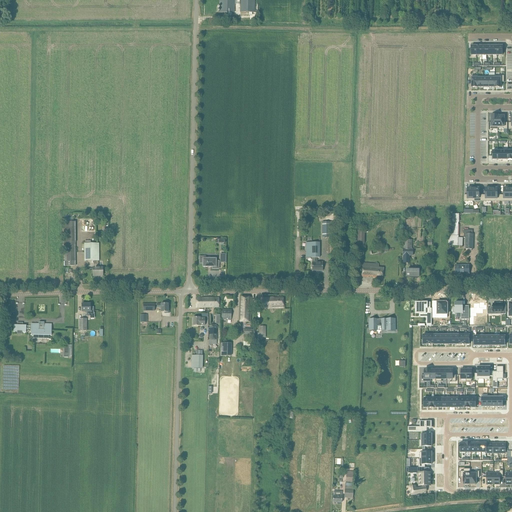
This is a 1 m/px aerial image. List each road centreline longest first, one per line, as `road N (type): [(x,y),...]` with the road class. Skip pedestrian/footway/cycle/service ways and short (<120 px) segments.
road 1 (unclassified): [(188,291),(511,288)]
road 2 (unclassified): [(188,291),(196,0)]
road 3 (track): [(195,26),(473,36)]
road 4 (unclassified): [(175,511),(181,292)]
road 5 (unclassified): [(0,295),(181,292)]
road 6 (track): [(511,501),(381,511)]
road 7 (residential): [(472,355),(468,363),(418,364),(419,350),(468,350)]
